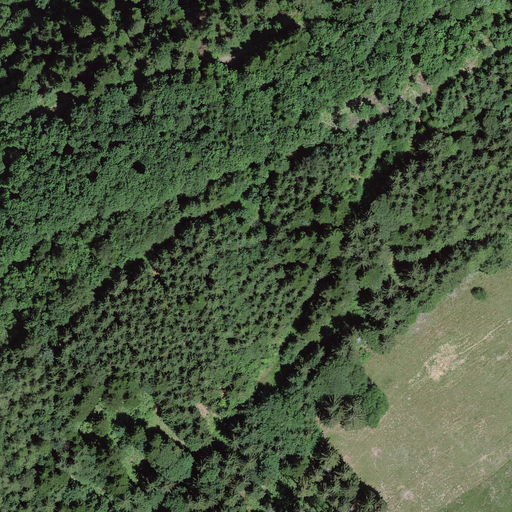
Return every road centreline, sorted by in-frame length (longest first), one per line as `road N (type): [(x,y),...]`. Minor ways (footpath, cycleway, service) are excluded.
road 1 (track): [(155,511),(192,459),(369,291),(470,241),(511,233)]
road 2 (track): [(0,125),(233,54),(301,24),(326,0)]
